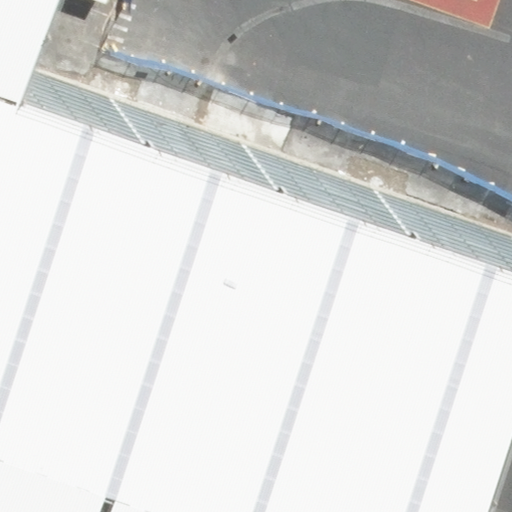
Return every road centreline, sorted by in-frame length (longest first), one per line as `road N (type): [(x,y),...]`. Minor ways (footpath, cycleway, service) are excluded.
road 1 (unknown): [(0,465),(134,98),(160,61),(202,52),(269,66),(303,105)]
road 2 (unknown): [(303,105),(171,511)]
road 3 (unknown): [(487,273),(407,511)]
road 4 (unknown): [(303,105),(487,273)]
